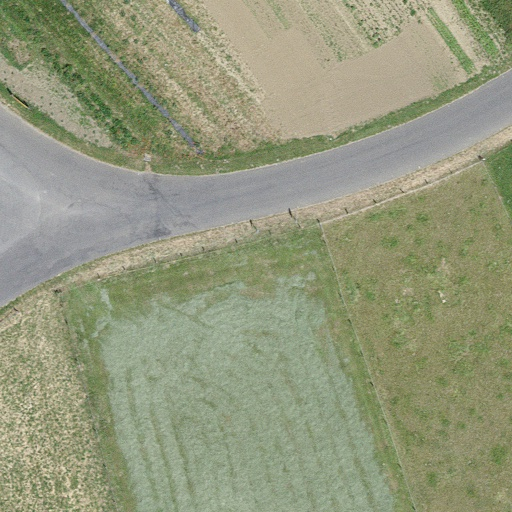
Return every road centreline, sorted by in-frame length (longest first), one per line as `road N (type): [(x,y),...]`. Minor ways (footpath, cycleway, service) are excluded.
road 1 (unclassified): [(142,209),(241,200),(372,169),(511,99)]
road 2 (unclassified): [(0,283),(142,209)]
road 3 (unclassified): [(142,209),(44,170),(0,141)]
